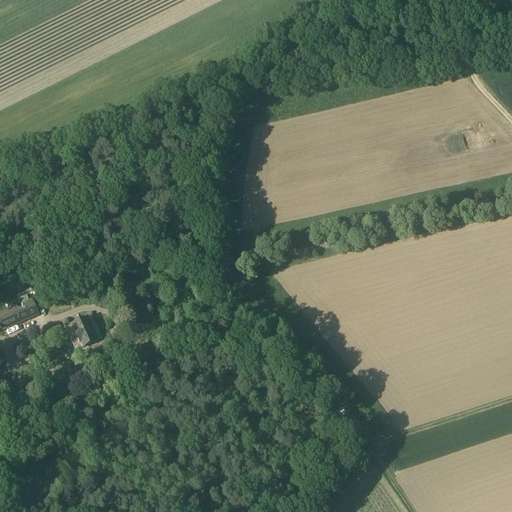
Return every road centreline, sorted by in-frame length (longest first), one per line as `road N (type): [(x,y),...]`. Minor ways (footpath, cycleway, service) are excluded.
road 1 (track): [(511,202),(233,271),(115,319)]
road 2 (track): [(511,398),(368,449)]
road 3 (track): [(15,365),(4,339),(74,310),(92,308),(113,322)]
road 4 (track): [(113,322),(94,350),(45,353),(0,373)]
